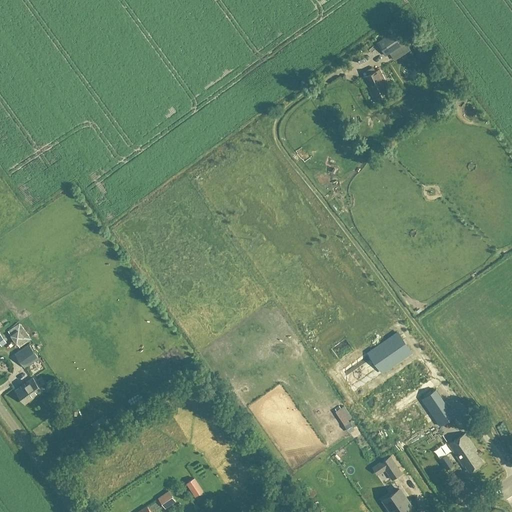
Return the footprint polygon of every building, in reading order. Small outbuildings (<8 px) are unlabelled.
[(377,43),(386,56),(402,45),(401,43),(406,39),(401,31),(395,35),(394,32),(377,43)] [(413,48),(422,61),(432,54),(423,41),(413,48)] [(374,99),(389,92),(379,70),(363,77),(374,99)] [(341,271),(306,296),(319,315),(348,295),(342,287),(340,284),(343,282),(346,285),(349,283),(341,271)] [(20,322),(8,331),(20,348),(32,339),(20,322)] [(397,333),(368,353),(382,374),(411,354),(397,333)] [(28,346),(14,355),(24,369),(38,359),(28,346)] [(25,405),(43,392),(33,379),(16,392),(25,405)] [(435,390),(421,400),(440,427),(454,417),(435,390)] [(463,467),(465,465),(470,472),(482,463),(474,451),(476,450),(465,433),(448,445),(463,467)] [(441,457),(447,452),(444,446),(437,452),(441,457)] [(446,456),(439,460),(446,470),(453,466),(446,456)] [(389,457),(373,469),(377,475),(385,469),(387,471),(392,479),(401,474),(395,466),(389,457)] [(195,497),(202,492),(194,478),(186,483),(195,497)] [(409,511),(413,509),(399,490),(383,501),(391,511),(409,511)] [(175,502),(172,497),(168,492),(158,499),(165,509),(175,502)]
